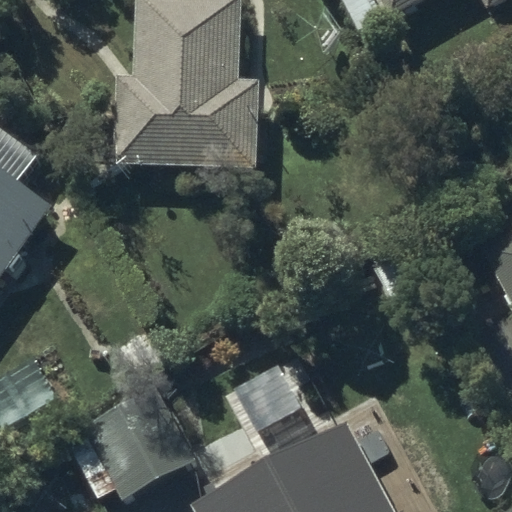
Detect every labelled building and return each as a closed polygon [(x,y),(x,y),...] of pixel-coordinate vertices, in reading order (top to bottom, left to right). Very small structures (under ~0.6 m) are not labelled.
[(511,0),(379,0),(396,29),(445,0),(482,0),(494,20),(511,9),(511,0)] [(244,92),(244,6),(140,4),(140,90),(119,89),(119,180),(261,181),(262,93),(244,92)] [(0,154),(0,296),(58,218),(22,191),(38,169),(7,146),(0,154)] [(511,241),(483,258),(511,310),(511,241)] [(103,508),(119,498),(126,510),(199,467),(167,412),(77,465),(103,508)] [(391,511),(352,437),(258,486),(243,457),(197,482),(213,511),(391,511)]
